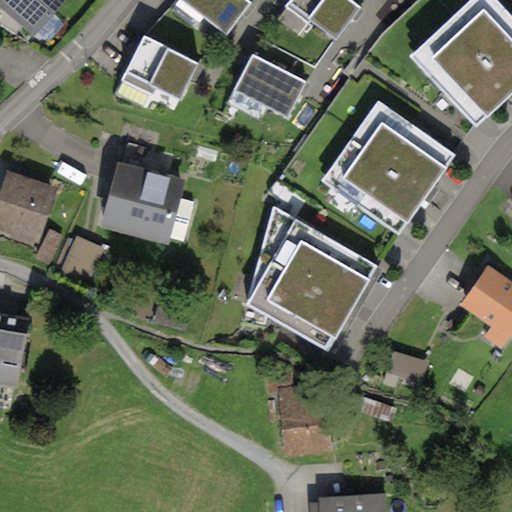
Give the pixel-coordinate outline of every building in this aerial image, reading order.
[(10,0),(2,10),(35,37),(67,0),(10,0)] [(247,0),(180,0),(225,32),(247,0)] [(367,11),(352,0),(290,0),(289,3),(343,43),(367,11)] [(511,27),(486,0),(473,0),(412,57),(474,124),(511,88),(511,27)] [(217,61),(160,31),(141,67),(199,97),(217,61)] [(305,80),(252,53),(234,90),(287,116),(305,80)] [(454,154),(380,104),(327,182),(401,232),(454,154)] [(119,173),(104,228),(167,245),(181,190),(119,173)] [(10,181),(0,212),(0,235),(40,247),(56,194),(10,181)] [(379,271),(294,222),(245,306),(330,355),(379,271)] [(103,255),(56,238),(46,266),(93,284),(103,255)] [(511,333),(511,281),(489,265),(460,305),(491,327),(485,335),(503,347),(511,333)] [(161,289),(153,321),(188,330),(196,298),(161,289)] [(0,314),(0,385),(17,389),(29,319),(0,314)] [(429,362),(393,351),(383,383),(419,394),(429,362)] [(244,363),(206,362),(206,412),(244,412),(244,363)] [(322,387),(279,391),(286,453),(329,449),(322,387)] [(392,423),(397,408),(357,395),(352,409),(392,423)] [(320,502),(320,511),(377,511),(378,502),(320,502)]
